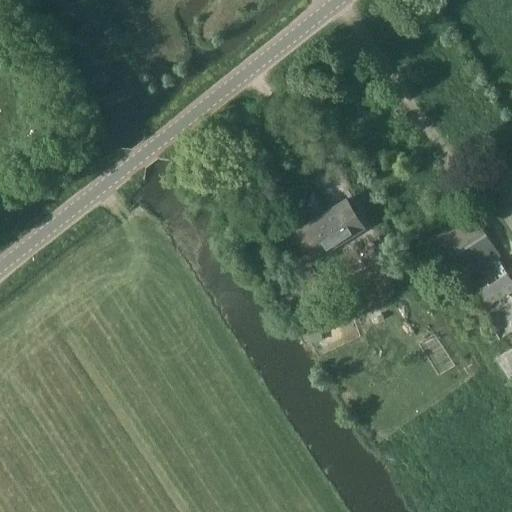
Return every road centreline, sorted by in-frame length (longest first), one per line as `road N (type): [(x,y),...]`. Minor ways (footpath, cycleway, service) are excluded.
road 1 (unclassified): [(0,268),(340,0)]
road 2 (track): [(309,511),(103,186)]
